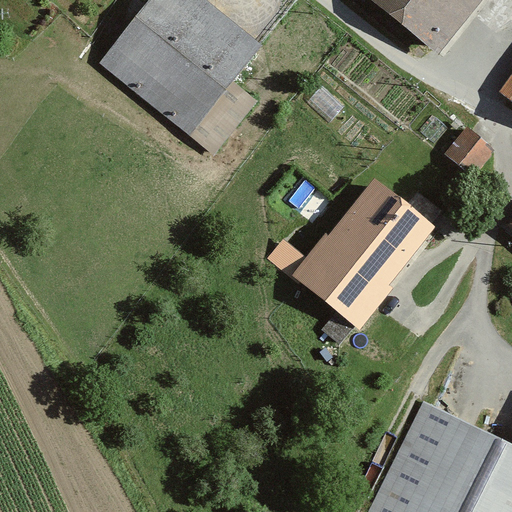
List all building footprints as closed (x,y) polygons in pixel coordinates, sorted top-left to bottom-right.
[(249,34),(204,0),(142,0),(96,60),(180,124),(249,34)] [(475,0),(365,0),(433,53),(475,0)] [(511,65),(496,90),(511,101),(511,65)] [(487,152),(459,131),(438,159),(466,180),(487,152)] [(344,180),(312,156),(276,203),(308,227),(344,180)] [(436,232),(367,180),(293,277),(362,329),(436,232)] [(511,201),(508,199),(489,230),(511,243),(511,201)] [(277,270),(299,256),(286,236),(264,249),(277,270)] [(511,511),(511,447),(422,404),(368,511),(511,511)]
